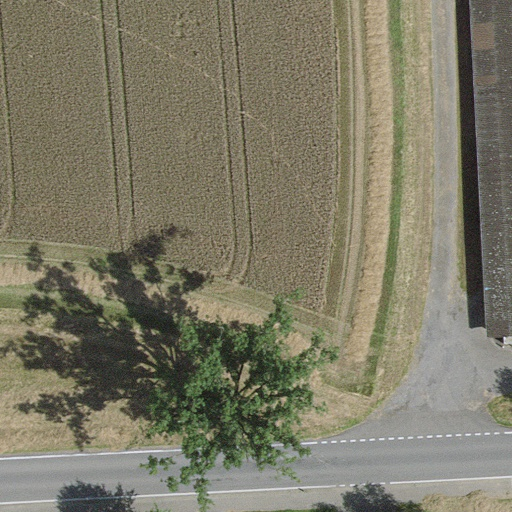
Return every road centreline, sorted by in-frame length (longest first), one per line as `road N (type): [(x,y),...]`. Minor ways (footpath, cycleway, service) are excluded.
road 1 (unclassified): [(511,463),(0,487)]
road 2 (track): [(433,0),(438,468)]
